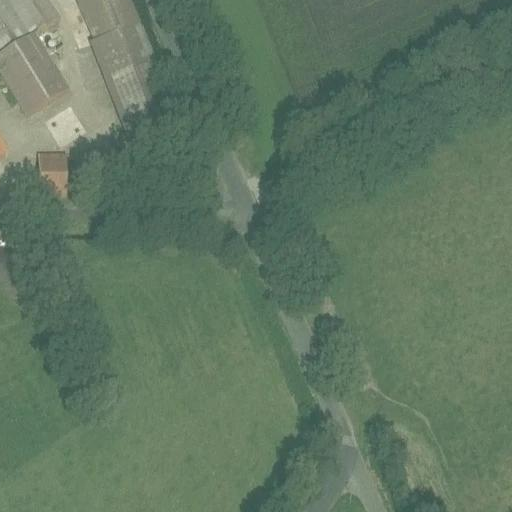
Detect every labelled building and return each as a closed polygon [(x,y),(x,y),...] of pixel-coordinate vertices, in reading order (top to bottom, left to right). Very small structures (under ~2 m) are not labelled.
[(0,0),(0,58),(32,41),(8,0),(0,0)] [(39,36),(63,23),(50,0),(8,0),(32,41),(39,36)] [(132,0),(75,0),(145,175),(194,156),(132,0)] [(0,71),(28,121),(73,95),(39,36),(32,41),(0,58),(0,71)] [(0,167),(11,160),(0,142),(0,167)] [(71,154),(38,156),(40,199),(73,197),(71,154)]
